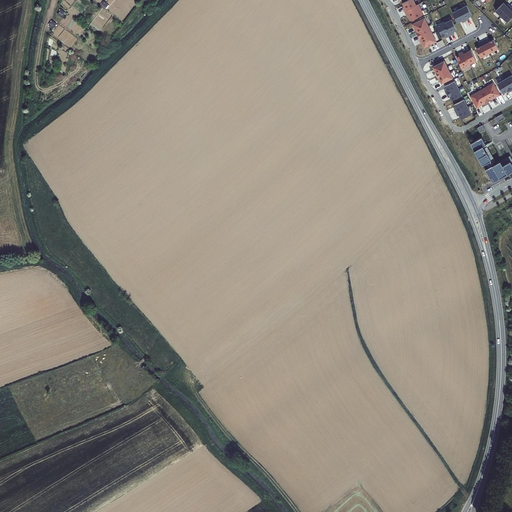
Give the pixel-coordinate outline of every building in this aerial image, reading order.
[(405,11),(416,5),(413,0),(408,0),(403,3),(405,7),(403,8),(405,11)] [(501,16),(511,7),(508,4),(507,5),(504,2),(496,11),(501,16)] [(416,5),(405,11),(406,15),(408,14),(411,21),(424,14),(419,4),(416,5)] [(467,5),(460,9),(466,21),(469,19),(468,17),(472,15),(467,5)] [(511,7),(501,16),(507,22),(511,17),(511,7)] [(466,21),(460,9),(453,13),(458,23),(461,21),(462,23),(466,21)] [(412,24),(416,32),(428,26),(424,18),(412,24)] [(452,19),(445,23),(451,35),(454,33),(453,32),(457,30),(452,19)] [(437,25),(443,37),(447,35),(447,37),(451,35),(445,23),(444,22),(437,25)] [(416,32),(420,40),(432,34),(428,26),(416,32)] [(420,40),(424,48),(436,42),(432,34),(420,40)] [(484,42),(490,54),(497,50),(492,40),(488,42),(487,40),(484,42)] [(478,48),(483,57),(490,54),(484,42),(481,44),(481,46),(478,48)] [(466,50),(463,52),(469,64),(476,60),(471,50),(467,52),(466,50)] [(469,64),(463,52),(460,53),(461,55),(457,57),(463,69),(470,65),(469,64)] [(435,73),(447,67),(445,61),(432,67),(435,73)] [(447,67),(435,73),(438,78),(450,72),(447,67)] [(450,72),(438,78),(441,84),(453,78),(450,72)] [(511,91),(505,79),(498,83),(503,93),(507,91),(508,93),(511,91)] [(447,94),(458,88),(455,81),(445,86),(447,90),(445,91),(447,94)] [(485,87),(492,99),(500,95),(493,83),(485,87)] [(478,92),(484,103),(492,99),(485,87),(478,92)] [(447,94),(448,98),(450,97),(452,100),(462,95),(458,88),(447,94)] [(484,103),(478,92),(470,96),(477,108),(484,103)] [(454,109),(456,113),(468,107),(464,99),(454,104),(456,108),(454,109)] [(468,107),(456,113),(458,116),(460,115),(462,119),(471,114),(468,107)] [(505,118),(502,113),(494,118),(497,123),(505,118)] [(482,137),(470,143),(483,165),(490,161),(491,163),(495,161),(482,137)] [(511,158),(510,155),(485,169),(493,182),(511,171),(511,163),(511,161),(511,160),(511,158)]
